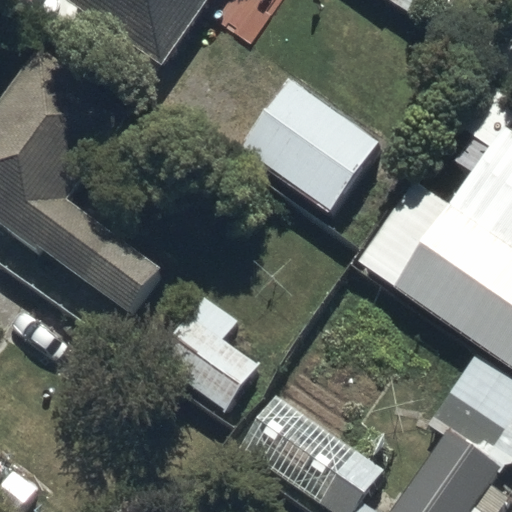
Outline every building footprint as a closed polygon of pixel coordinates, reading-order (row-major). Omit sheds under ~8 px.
[(71,0),(69,4),(168,74),(220,0),(71,0)] [(377,0),(418,29),(438,0),(377,0)] [(0,227),(132,320),(164,275),(68,207),(128,123),(36,58),(0,108),(0,227)] [(238,159),(331,224),(385,149),(292,83),(238,159)] [(511,139),(506,136),(393,294),(511,377),(511,139)] [(158,367),(233,419),(266,373),(191,321),(158,367)] [(392,511),(487,511),(511,478),(511,391),(472,363),(431,420),(449,433),(392,511)]
